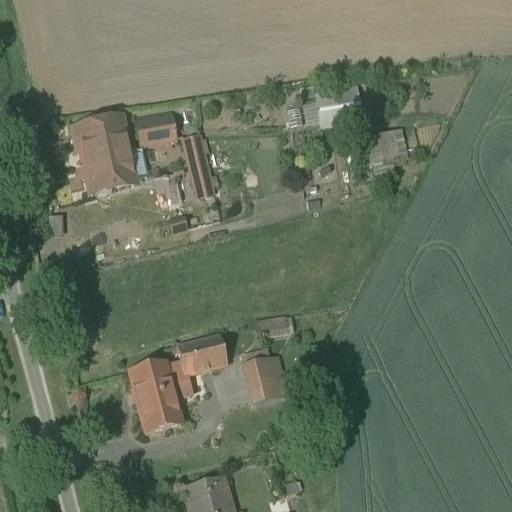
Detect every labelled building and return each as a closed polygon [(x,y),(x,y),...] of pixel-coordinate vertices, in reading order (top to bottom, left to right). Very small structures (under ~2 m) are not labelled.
[(355,100),(313,107),(320,135),(362,126),(355,100)] [(132,120),(75,131),(89,203),(147,192),(132,120)] [(175,125),(141,131),(145,155),(179,149),(175,125)] [(203,144),(184,149),(198,203),(217,199),(203,144)] [(285,322),(254,327),(256,342),(288,337),(285,322)] [(179,367),(184,382),(185,382),(226,370),(219,341),(176,353),(179,367)] [(164,369),(129,379),(145,439),(180,430),(174,406),(190,402),(185,382),(184,382),(179,367),(164,371),(164,369)] [(242,376),(250,409),(281,401),(273,368),(242,376)] [(232,511),(223,481),(179,494),(183,511),(232,511)]
